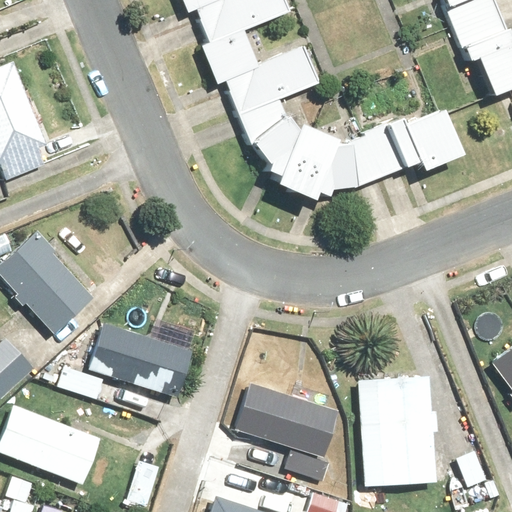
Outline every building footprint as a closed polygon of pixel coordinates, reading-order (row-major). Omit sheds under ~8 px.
[(439,109),(400,125),(398,118),(361,133),(360,138),(348,143),(331,145),(334,139),(296,123),(294,128),(283,116),(276,99),(316,83),(302,47),(254,66),(239,29),(286,11),(281,0),(176,0),(182,14),(192,10),(206,43),(198,46),(213,84),(222,80),(247,145),(265,165),(263,172),(274,176),(271,184),(309,201),(313,191),(322,195),(325,188),(354,186),(366,181),(414,161),(418,171),(458,154),(439,109)] [(443,0),(445,5),(441,6),(461,62),(473,57),(488,95),(511,86),(511,39),(510,41),(504,27),(503,28),(492,0),(443,0)] [(12,62),(0,66),(0,177),(1,181),(43,164),(36,146),(44,143),(12,62)] [(34,228),(0,259),(0,279),(51,334),(92,297),(50,252),(53,249),(34,228)] [(98,321),(84,369),(175,396),(190,349),(98,321)] [(0,396),(28,370),(0,341),(0,340),(0,396)] [(511,342),(486,362),(511,395),(511,342)] [(425,376),(354,380),(361,486),(432,481),(429,431),(436,430),(434,411),(427,411),(425,376)] [(334,409),(246,381),(231,428),(318,457),(334,409)] [(10,405),(0,428),(0,453),(78,485),(96,439),(10,405)] [(471,452),(450,460),(461,487),(481,479),(471,452)] [(158,466),(135,460),(123,502),(146,508),(158,466)] [(2,497),(10,499),(5,511),(27,511),(30,501),(24,499),(29,483),(8,476),(2,497)] [(269,511),(210,494),(204,511),(269,511)]
